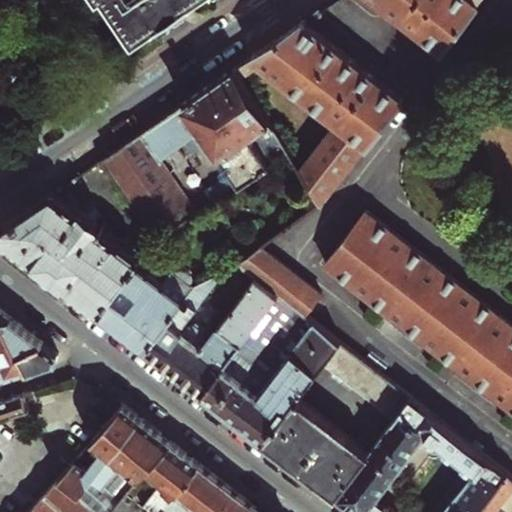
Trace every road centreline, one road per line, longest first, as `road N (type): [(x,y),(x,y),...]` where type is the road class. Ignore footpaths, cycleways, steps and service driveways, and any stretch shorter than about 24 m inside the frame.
road 1 (residential): [(311,511),(0,271)]
road 2 (residential): [(0,191),(280,0)]
